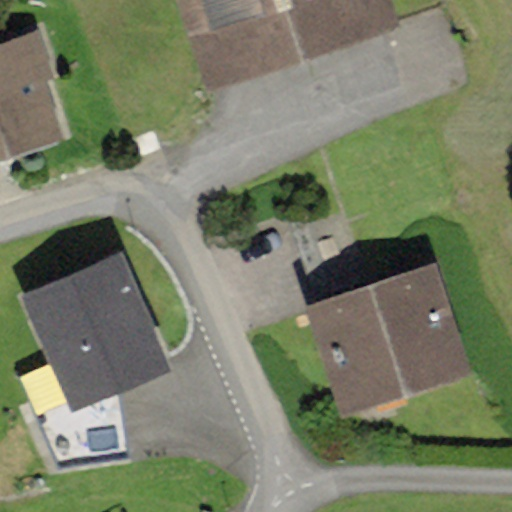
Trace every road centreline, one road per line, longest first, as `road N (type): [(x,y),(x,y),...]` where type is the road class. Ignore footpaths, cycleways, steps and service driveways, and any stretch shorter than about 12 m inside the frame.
road 1 (residential): [(170,190),(458,50)]
road 2 (residential): [(290,481),(170,190)]
road 3 (residential): [(290,481),(511,483)]
road 4 (residential): [(170,190),(0,230)]
